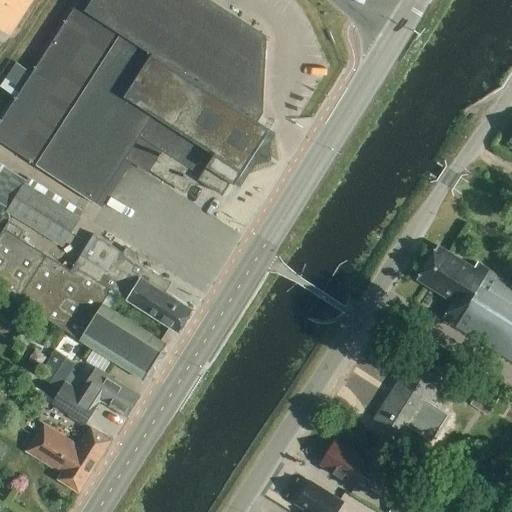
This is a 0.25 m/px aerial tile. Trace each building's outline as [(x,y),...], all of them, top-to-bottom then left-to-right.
[(0,0),(0,28),(10,36),(34,0),(0,0)] [(92,0),(86,11),(77,4),(32,73),(17,97),(0,123),(0,139),(36,164),(97,204),(128,156),(185,193),(191,183),(196,186),(200,181),(223,195),(231,182),(235,184),(270,130),(253,119),(257,113),(260,47),(264,42),(198,0),(92,0)] [(0,86),(17,97),(32,73),(15,62),(0,85),(0,86)] [(0,203),(14,212),(12,216),(65,249),(87,213),(29,178),(28,180),(0,162),(0,203)] [(14,212),(0,203),(0,229),(2,231),(8,221),(12,216),(14,212)] [(110,290),(170,328),(179,334),(194,311),(160,290),(166,280),(92,233),(70,270),(19,239),(24,231),(8,221),(2,231),(0,234),(0,292),(131,373),(144,382),(147,378),(151,377),(155,371),(154,367),(158,360),(163,359),(166,353),(165,349),(167,345),(162,341),(101,304),(110,290)] [(474,268),(438,246),(437,249),(435,248),(419,273),(420,274),(417,280),(452,302),(445,313),(446,313),(443,318),(511,361),(511,283),(505,279),(504,278),(479,262),(474,268)] [(407,293),(403,304),(419,309),(423,298),(407,293)] [(60,389),(76,364),(55,350),(39,375),(60,389)] [(421,411),(440,379),(413,362),(391,397),(388,396),(383,397),(380,402),(381,407),(384,408),(383,410),(410,427),(417,417),(427,424),(424,430),(434,437),(441,423),(421,411)] [(96,401),(97,399),(127,418),(141,397),(104,373),(95,368),(88,379),(73,370),(52,403),(87,425),(100,404),(96,401)] [(490,415),(499,398),(464,378),(457,390),(474,399),(471,404),(490,415)] [(36,437),(91,474),(112,440),(92,427),(79,447),(44,424),(36,437)] [(79,493),(91,474),(36,437),(27,451),(62,474),(58,480),(79,493)] [(361,454),(336,438),(319,465),(356,488),(370,466),(380,472),(389,458),(367,444),(361,454)] [(309,480),(293,504),(305,511),(337,511),(344,502),(309,480)] [(423,511),(426,509),(401,494),(390,511),(423,511)]
